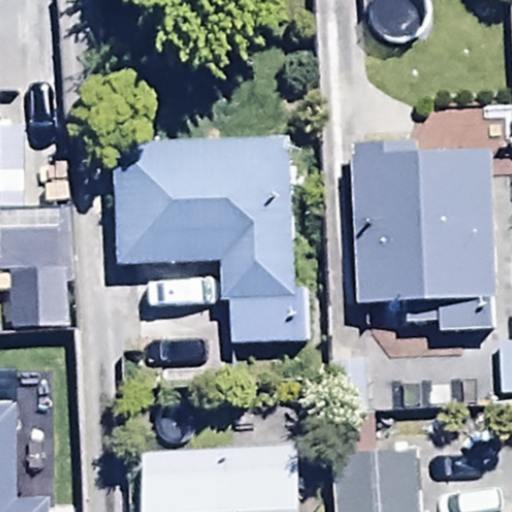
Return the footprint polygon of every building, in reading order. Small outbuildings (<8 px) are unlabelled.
[(0,207),(24,208),(25,137),(0,136),(0,207)] [(289,148),(288,138),(110,142),(113,270),(217,268),(218,305),(229,305),(230,348),(307,347),(305,292),(295,292),(293,198),(305,187),(308,171),(303,157),(289,148)] [(414,143),(350,145),(355,308),(402,306),(402,327),(437,326),(437,335),(494,333),(487,153),(414,156),(414,143)] [(65,232),(6,234),(9,332),(67,331),(65,232)] [(496,398),(511,397),(511,308),(511,324),(511,341),(495,342),(496,398)] [(54,344),(0,345),(0,448),(57,447),(54,344)] [(414,489),(411,409),(334,411),(337,492),(414,489)] [(298,511),(296,452),(141,458),(142,511),(298,511)]
